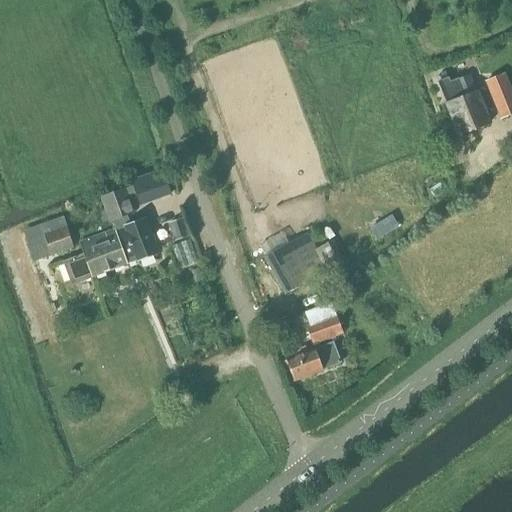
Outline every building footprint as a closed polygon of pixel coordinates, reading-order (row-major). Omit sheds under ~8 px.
[(439,82),(461,134),(491,122),(471,74),(451,82),(447,71),(440,74),(443,80),(439,82)] [(484,81),(500,118),(511,113),(511,93),(504,73),(484,81)] [(145,182),(150,197),(173,188),(167,173),(145,182)] [(112,220),(116,230),(129,264),(159,252),(146,218),(128,225),(124,215),(134,211),(125,189),(103,198),(107,208),(112,220)] [(112,220),(107,208),(100,211),(104,222),(112,220)] [(35,259),(75,246),(65,217),(48,222),(51,233),(46,235),(48,241),(31,246),(35,259)] [(184,219),(168,224),(175,242),(190,236),(184,219)] [(129,264),(116,230),(82,243),(87,254),(66,262),(75,285),(129,264)] [(264,257),(281,289),(284,294),(327,270),(307,233),(264,257)] [(323,369),(341,363),(333,342),(321,347),(319,343),(344,333),(332,302),(305,313),(319,348),(307,352),(305,347),(298,350),(300,355),(286,360),(295,381),(324,370),(323,369)]
